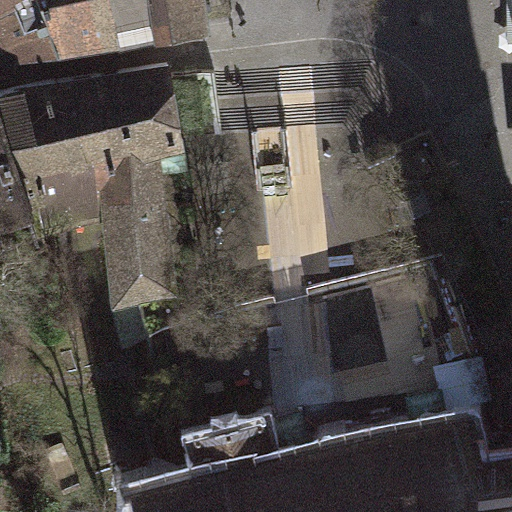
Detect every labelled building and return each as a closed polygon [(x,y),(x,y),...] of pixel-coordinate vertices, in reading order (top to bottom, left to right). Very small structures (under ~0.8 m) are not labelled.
[(44,0),(0,0),(0,21),(15,50),(61,41),(47,7),(44,0)] [(44,0),(47,7),(61,41),(63,46),(118,35),(109,0),(44,0)] [(109,0),(118,35),(161,27),(202,20),(229,9),(227,0),(109,0)] [(39,80),(0,88),(0,106),(41,224),(43,233),(110,218),(118,291),(139,288),(171,284),(156,142),(178,137),(169,73),(168,60),(39,80)] [(0,235),(41,224),(0,106),(0,235)] [(407,392),(414,425),(431,422),(449,418),(442,385),(424,388),(407,392)] [(284,410),(265,414),(273,454),(293,450),(312,446),(303,406),(284,410)] [(139,511),(511,511),(511,445),(482,452),(474,413),(449,418),(431,422),(414,425),(312,446),(293,450),(273,454),(265,414),(265,413),(196,427),(205,468),(187,472),(179,473),(179,470),(133,479),(139,511)]
